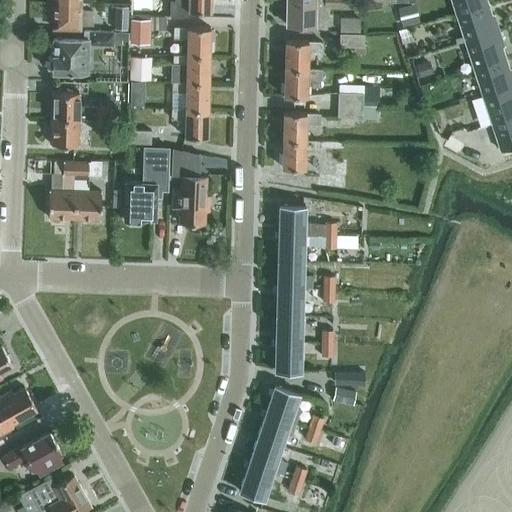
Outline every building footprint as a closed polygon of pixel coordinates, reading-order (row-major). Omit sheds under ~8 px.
[(169,16),(188,17),(188,11),(210,11),(210,0),(188,0),(188,1),(170,0),(169,16)] [(452,0),(457,14),(488,4),(486,0),(452,0)] [(135,1),(134,9),(133,14),(143,14),(145,2),(135,1)] [(314,25),(314,8),(350,8),(351,1),(286,1),(286,24),(314,25)] [(80,28),(80,24),(92,24),(92,11),(80,10),(81,3),(54,2),(53,28),(80,28)] [(415,3),(397,7),(402,27),(420,22),(415,3)] [(499,30),(494,15),(492,16),(488,4),(457,14),(466,41),(499,30)] [(131,42),(147,43),(147,29),(149,29),(149,19),(131,19),(131,42)] [(361,19),(340,19),(340,32),(361,31),(361,19)] [(127,22),(113,22),(113,31),(127,32),(127,22)] [(174,27),(174,37),(187,37),(187,54),(209,55),(210,27),(187,26),(187,27),(174,27)] [(402,43),(412,39),(408,27),(397,31),(402,43)] [(506,58),(502,47),(504,46),(499,30),(466,41),(475,69),(506,58)] [(113,31),(84,31),(84,39),(53,38),(52,57),(50,60),(50,65),(52,68),(52,71),(88,72),(89,44),(113,45),(113,31)] [(127,43),(127,34),(115,33),(115,43),(127,43)] [(365,34),(340,34),(339,47),(364,47),(365,34)] [(322,41),(308,41),(308,40),(285,40),(285,68),(321,69),(321,67),(307,66),(308,51),(321,51),(322,41)] [(187,54),(173,54),(172,81),(186,81),(209,82),(209,55),(187,54)] [(130,56),(130,79),(144,80),(145,57),(142,56),(130,56)] [(511,86),(511,69),(510,70),(506,58),(475,69),(484,96),(511,86)] [(428,60),(415,64),(419,77),(432,73),(428,60)] [(307,96),(307,78),(321,79),(321,69),(285,68),(284,95),(307,96)] [(208,109),(209,82),(186,81),(172,81),(172,91),(186,91),(185,108),(208,109)] [(511,116),(511,86),(484,96),(493,123),(511,116)] [(51,117),(79,118),(79,92),(51,91),(51,117)] [(361,119),(362,106),(362,93),(338,92),(337,118),(361,119)] [(130,93),(130,107),(144,107),(144,93),(130,93)] [(362,93),(362,106),(375,107),(376,94),(362,93)] [(95,106),(94,118),(107,119),(107,106),(95,106)] [(361,119),(375,120),(375,107),(362,106),(361,119)] [(208,109),(185,108),(185,109),(172,108),(171,118),(185,119),(184,136),(207,137),(208,109)] [(306,123),(320,123),(320,113),(306,113),(306,112),(283,111),(283,140),(305,140),(306,123)] [(502,151),(511,147),(511,116),(493,123),(502,151)] [(78,144),(79,118),(51,117),(50,144),(78,144)] [(94,131),(107,131),(107,119),(94,118),(94,131)] [(150,143),(151,130),(128,129),(127,142),(150,143)] [(459,153),(463,145),(448,136),(443,145),(459,153)] [(305,167),(305,150),(319,150),(319,140),(305,140),(283,140),(282,167),(305,167)] [(125,181),(124,219),(125,219),(129,224),(139,224),(143,220),(144,220),(144,218),(155,219),(156,196),(161,196),(161,184),(167,184),(168,147),(150,146),(150,160),(143,160),(143,182),(125,181)] [(88,161),(88,174),(101,175),(102,160),(88,160),(88,161)] [(63,161),(54,161),(53,174),(63,174),(62,189),(49,189),(48,217),(74,218),(75,190),(72,190),(73,174),(76,174),(76,161),(63,161)] [(100,219),(101,191),(86,190),(87,174),(88,174),(88,161),(76,161),(76,174),(76,190),(75,190),(74,218),(100,219)] [(180,189),(173,189),(172,207),(179,207),(179,221),(204,223),(205,202),(205,176),(180,175),(180,189)] [(315,175),(315,188),(345,189),(345,177),(315,175)] [(281,205),(280,233),(337,235),(337,222),(325,222),(325,224),(303,223),(304,206),(281,205)] [(337,235),(280,233),(279,260),(302,261),(302,245),(324,246),(324,247),(336,248),(336,247),(337,235)] [(337,235),(336,247),(345,247),(345,235),(337,235)] [(301,288),(311,288),(312,275),(301,275),(302,261),(279,260),(278,287),(301,288)] [(323,288),(334,288),(334,275),(323,275),(323,288)] [(278,287),(278,314),(300,315),(301,288),(278,287)] [(334,301),(334,288),(323,288),(322,301),(334,301)] [(278,314),(277,341),(299,341),(300,315),(278,314)] [(322,342),(334,343),(335,330),(322,329),(322,342)] [(276,368),(298,369),(299,341),(277,341),(276,368)] [(334,355),(334,343),(322,342),(322,355),(334,355)] [(0,377),(2,377),(0,372),(12,365),(1,345),(0,345),(0,377)] [(334,371),(334,384),(365,385),(365,371),(334,371)] [(0,433),(13,427),(11,424),(37,410),(24,386),(13,392),(12,390),(0,395),(0,433)] [(292,406),(296,393),(275,386),(266,412),(295,422),(299,408),(292,406)] [(356,390),(335,386),(332,399),(353,403),(356,390)] [(291,436),(295,422),(266,412),(257,437),(279,445),(282,434),(291,436)] [(309,426),(320,430),(324,418),(313,414),(309,426)] [(317,441),(320,430),(309,426),(305,438),(317,441)] [(20,446),(2,456),(8,468),(26,458),(32,469),(35,468),(39,474),(62,461),(58,455),(61,453),(49,431),(21,447),(20,446)] [(334,435),(331,443),(338,446),(341,437),(334,435)] [(282,474),(283,474),(286,462),(274,458),(279,445),(257,437),(249,463),(282,474)] [(262,496),(266,483),(287,490),(299,493),(303,481),(292,477),(283,474),(282,474),(249,463),(240,489),(262,496)] [(303,481),(307,469),(296,465),(292,477),(303,481)] [(36,511),(50,505),(53,511),(78,511),(90,506),(73,474),(54,484),(50,477),(18,495),(24,505),(27,511),(36,511)] [(11,511),(6,502),(0,505),(0,511),(11,511)]
